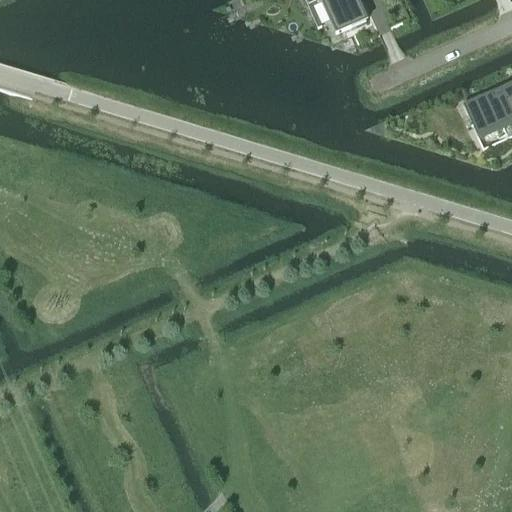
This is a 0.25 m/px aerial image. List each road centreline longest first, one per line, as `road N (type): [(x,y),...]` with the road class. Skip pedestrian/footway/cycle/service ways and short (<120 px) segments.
road 1 (residential): [(7,398),(357,243),(417,202)]
road 2 (unclassified): [(0,75),(417,202)]
road 3 (residential): [(511,26),(375,87)]
